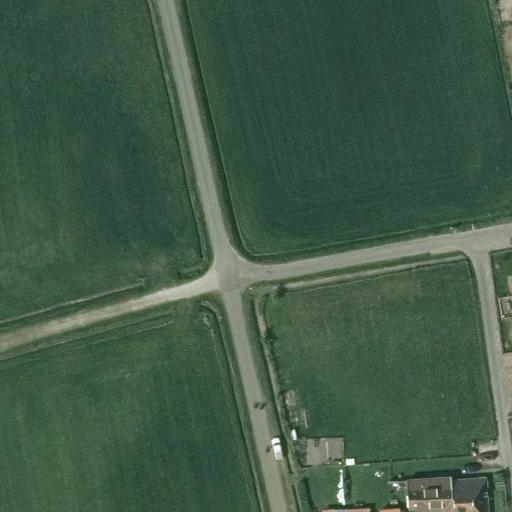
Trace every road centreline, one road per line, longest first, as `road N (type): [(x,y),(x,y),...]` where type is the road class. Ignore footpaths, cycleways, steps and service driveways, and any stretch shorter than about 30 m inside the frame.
road 1 (unclassified): [(227,277),(165,0)]
road 2 (residential): [(473,238),(511,500)]
road 3 (unclassified): [(227,277),(473,238)]
road 4 (unclassified): [(277,511),(227,277)]
road 5 (track): [(0,342),(227,277)]
